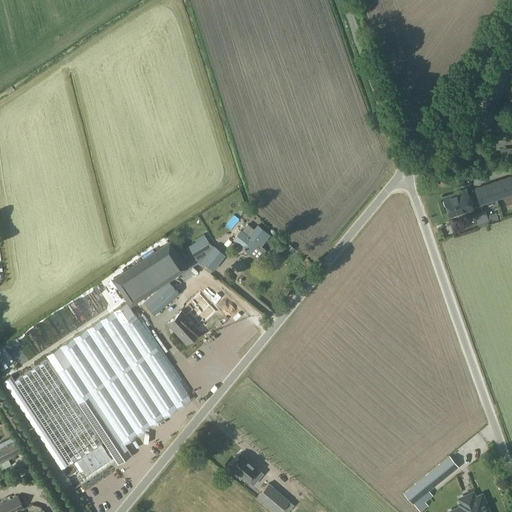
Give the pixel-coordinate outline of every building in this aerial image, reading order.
[(511,178),(511,176),(475,188),(480,204),(511,192),(511,178)] [(443,198),(444,200),(442,202),(444,206),(446,206),(449,216),(451,216),(453,217),(457,216),(457,214),(472,209),(466,190),(458,192),(458,193),(443,198)] [(496,213),(487,216),(485,210),(474,214),(479,227),(499,220),(496,213)] [(248,224),(242,231),(241,230),(234,239),(241,245),(241,246),(249,253),(256,244),(260,246),(269,235),(257,225),(254,229),(248,224)] [(210,273),(213,270),(226,255),(213,245),(209,243),(205,235),(185,248),(190,254),(189,255),(200,263),(199,264),(210,273)] [(130,304),(187,267),(170,241),(113,278),(130,304)] [(256,253),(249,261),(252,264),(259,256),(256,253)] [(201,293),(208,286),(195,273),(188,280),(201,293)] [(179,292),(167,280),(144,302),(154,314),(179,292)] [(46,355),(48,357),(6,385),(50,454),(59,448),(67,461),(100,439),(108,450),(122,440),(121,439),(188,396),(126,301),(46,355)] [(181,311),(167,324),(186,344),(200,331),(181,311)] [(9,460),(21,453),(13,437),(0,443),(0,464),(3,470),(11,465),(9,460)] [(112,458),(102,443),(77,459),(87,474),(112,458)] [(228,465),(246,480),(257,468),(239,453),(228,465)] [(403,493),(413,504),(413,503),(416,507),(423,500),(421,497),(458,466),(449,455),(403,493)] [(256,496),(274,511),(278,511),(287,502),(277,493),(278,492),(268,483),(256,496)] [(79,494),(81,498),(92,491),(90,487),(79,494)] [(461,507),(449,511),(488,511),(482,495),(475,498),(473,493),(460,498),(462,503),(460,504),(461,507)] [(21,511),(20,510),(24,508),(18,496),(0,504),(0,507),(2,511),(21,511)]
